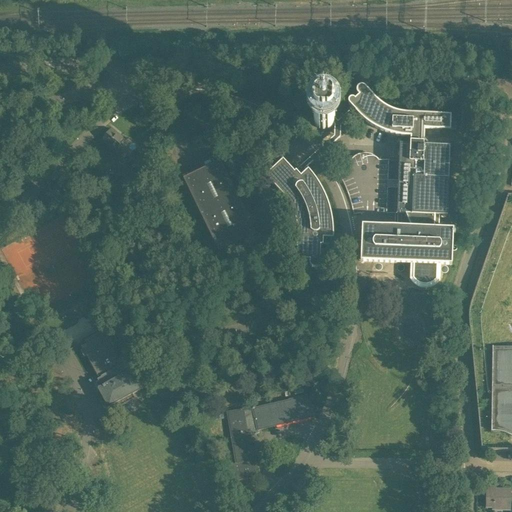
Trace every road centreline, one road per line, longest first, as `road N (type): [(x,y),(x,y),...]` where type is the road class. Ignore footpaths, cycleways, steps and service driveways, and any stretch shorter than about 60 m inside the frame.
road 1 (unclassified): [(132,91),(239,100),(287,127),(331,178),(347,221),(354,300),(342,372),(302,462)]
road 2 (residential): [(468,464),(459,291),(505,118)]
road 3 (residential): [(126,65),(456,83)]
road 4 (residential): [(0,369),(57,365),(70,372),(89,407),(76,480),(60,511)]
road 5 (unclassified): [(132,91),(0,226)]
road 6 (residential): [(302,462),(468,464)]
road 7 (unclassified): [(0,120),(82,93),(132,91)]
road 8 (residential): [(456,83),(465,120),(452,215)]
road 9 (residential): [(0,68),(126,65)]
